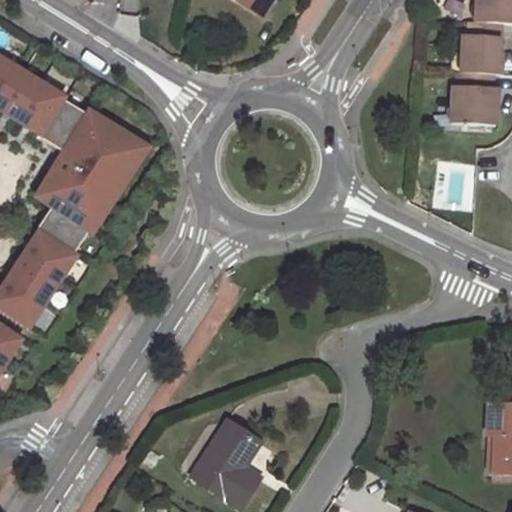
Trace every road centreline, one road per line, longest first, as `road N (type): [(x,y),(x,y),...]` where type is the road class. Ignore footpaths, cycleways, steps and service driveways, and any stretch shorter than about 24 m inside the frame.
road 1 (residential): [(481,267),(459,303),(364,348),(359,416),(304,511)]
road 2 (residential): [(232,221),(67,460)]
road 3 (tertiary): [(214,126),(34,0)]
road 4 (tertiary): [(481,267),(330,197)]
road 5 (unclassified): [(304,106),(373,0)]
